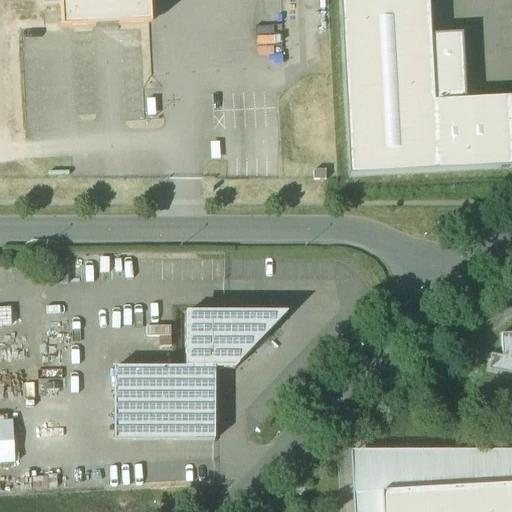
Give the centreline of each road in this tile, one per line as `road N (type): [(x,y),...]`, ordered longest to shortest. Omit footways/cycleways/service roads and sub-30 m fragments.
road 1 (unclassified): [(0,242),(369,241),(416,253),(447,284)]
road 2 (unclassified): [(447,284),(232,511)]
road 3 (unknown): [(124,146),(63,141),(59,53)]
